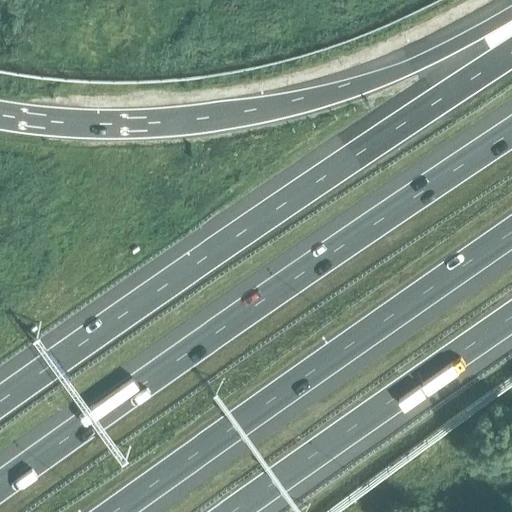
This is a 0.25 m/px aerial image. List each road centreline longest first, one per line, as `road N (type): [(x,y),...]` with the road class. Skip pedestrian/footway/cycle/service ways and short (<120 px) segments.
road 1 (motorway): [(511,132),(0,490)]
road 2 (motorway): [(511,61),(248,227),(0,403)]
road 3 (motorway): [(511,8),(390,71),(225,117),(144,124),(0,117)]
road 4 (motorway): [(119,511),(511,231)]
road 5 (motorway): [(239,511),(511,318)]
